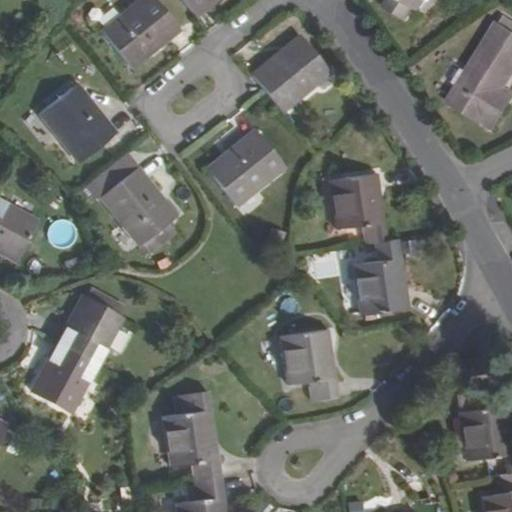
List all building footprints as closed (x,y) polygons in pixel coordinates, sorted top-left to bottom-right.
[(157,0),(139,0),(101,32),(127,65),(149,47),(153,52),(181,28),(157,0)] [(183,0),(198,17),(217,0),(183,0)] [(415,8),(401,0),(386,0),(383,6),(407,22),(415,8)] [(401,0),(415,8),(420,11),(427,0),(401,0)] [(450,101),(495,128),(510,104),(499,97),(502,91),(511,74),(511,23),(501,17),(450,101)] [(305,40),(301,35),(280,51),(284,56),(305,40)] [(282,111),(331,72),(305,40),(284,56),(280,51),(252,74),(282,111)] [(153,52),(149,47),(127,65),(131,69),(153,52)] [(77,83),(72,87),(88,108),(93,104),(77,83)] [(79,162),(116,133),(93,104),(88,108),(72,87),(39,113),(79,162)] [(511,96),(502,91),(499,97),(510,104),(511,100),(511,96)] [(286,166),(256,129),(227,152),(231,156),(211,172),(237,204),(286,166)] [(384,141),(370,148),(378,161),(391,154),(384,141)] [(127,151),(85,184),(96,200),(100,196),(137,167),(139,166),(127,151)] [(231,156),(227,152),(206,168),(211,172),(231,156)] [(100,196),(140,246),(173,220),(156,198),(159,195),(137,167),(100,196)] [(326,181),(336,229),(373,223),(387,222),(386,215),(378,217),(372,189),(381,187),(378,172),(326,181)] [(381,187),(372,189),(378,217),(386,215),(381,187)] [(159,195),(156,198),(173,220),(177,216),(159,195)] [(0,201),(0,254),(14,261),(37,222),(0,201)] [(387,222),(373,223),(376,242),(390,240),(387,222)] [(361,316),(412,308),(409,291),(401,292),(397,265),(404,263),(401,238),(390,240),(376,242),(380,261),(352,266),(361,316)] [(404,263),(397,265),(401,292),(409,291),(404,263)] [(66,328),(57,344),(98,366),(123,319),(121,318),(127,306),(97,290),(91,301),(83,296),(72,317),(79,321),(73,332),(66,328)] [(79,321),(72,317),(66,328),(73,332),(79,321)] [(330,327),(323,328),(332,378),(339,377),(330,327)] [(316,400),(342,396),(339,377),(332,378),(323,328),(279,336),(288,386),(311,382),(316,400)] [(42,371),(32,390),(72,412),(98,366),(57,344),(49,360),(55,363),(49,375),(42,371)] [(55,363),(49,360),(42,371),(49,375),(55,363)] [(456,394),(459,411),(510,403),(507,386),(456,394)] [(458,412),(466,461),(504,455),(511,453),(511,447),(510,448),(505,419),(511,417),(511,414),(510,403),(459,411),(458,412)] [(213,409),(204,410),(213,459),(221,458),(213,409)] [(169,467),(192,463),(196,482),(198,500),(174,504),(175,511),(221,511),(219,496),(227,494),(224,477),(221,458),(213,459),(204,410),(161,416),(169,467)] [(484,511),(511,511),(511,492),(482,497),(484,511)] [(229,511),(227,494),(219,496),(221,511),(229,511)]
